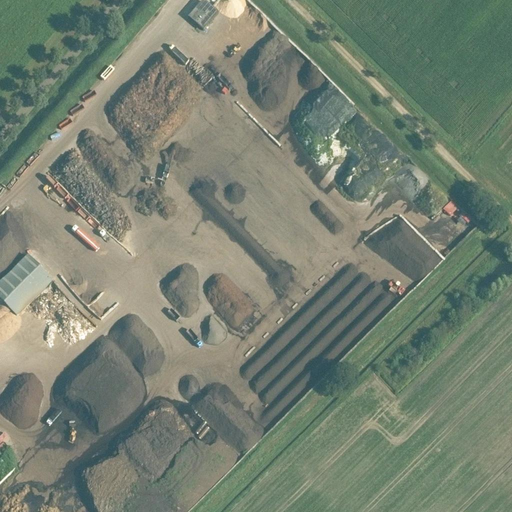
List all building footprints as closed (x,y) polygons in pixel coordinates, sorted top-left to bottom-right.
[(203,1),(188,18),(203,31),(218,14),(203,1)] [(452,215),(459,207),(447,195),(439,204),(452,215)] [(380,267),(394,281),(405,276),(405,282),(417,283),(414,277),(406,276),(404,274),(410,274),(413,271),(422,271),(428,266),(431,273),(432,260),(436,257),(434,252),(410,227),(410,228),(406,230),(407,230),(379,243),(374,243),(368,246),(368,249),(375,256),(380,267)] [(28,257),(0,283),(0,300),(16,317),(53,283),(28,257)] [(80,319),(57,333),(60,338),(83,324),(80,319)]
